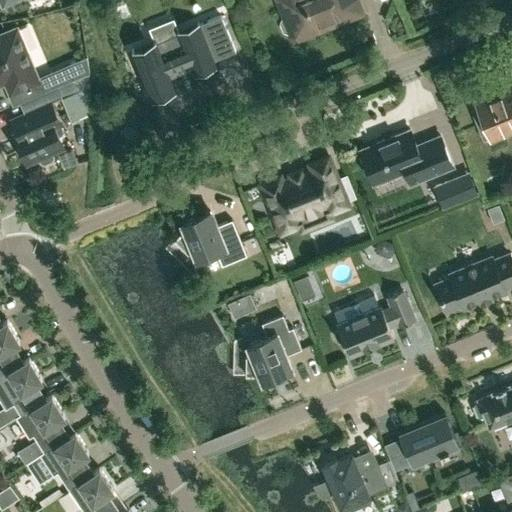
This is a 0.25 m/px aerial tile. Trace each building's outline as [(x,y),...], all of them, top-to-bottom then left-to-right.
[(278,0),(282,9),(285,17),(282,18),(280,23),(284,31),(288,33),(291,32),(294,40),(363,12),(357,0),(278,0)] [(133,48),(131,49),(143,77),(143,76),(151,97),(173,88),(174,90),(176,89),(170,75),(191,66),(194,74),(196,74),(196,72),(214,64),(215,66),(217,65),(213,57),(233,49),(234,52),(236,51),(221,15),(200,23),(199,21),(197,22),(198,24),(179,32),(179,31),(177,32),(177,33),(157,41),(156,40),(154,41),(154,42),(134,50),(133,48)] [(0,82),(4,81),(9,95),(39,83),(17,28),(0,34),(0,82)] [(87,56),(67,65),(73,78),(89,71),(87,56)] [(10,117),(16,132),(13,134),(26,163),(39,158),(40,161),(44,163),(52,159),(53,156),(52,152),(63,147),(58,135),(62,134),(63,130),(60,124),(61,124),(51,101),(62,96),(57,85),(40,93),(45,103),(26,112),(25,110),(10,117)] [(484,138),(488,136),(490,140),(511,131),(511,87),(497,93),(499,98),(493,101),(492,97),(491,97),(475,103),(477,108),(472,110),(484,138)] [(410,183),(425,177),(453,165),(440,135),(417,145),(410,129),(392,136),(382,140),(383,140),(360,149),(373,183),(405,170),(410,183)] [(312,169),(303,173),(282,181),(280,176),(261,183),(281,231),(299,224),(297,217),(326,205),(329,212),(348,204),(328,156),(309,163),(312,169)] [(454,201),(446,181),(435,185),(443,206),(454,201)] [(497,224),(509,222),(506,208),(495,210),(497,224)] [(182,222),(184,228),(174,239),(188,252),(193,250),(197,259),(216,251),(222,264),(246,254),(232,219),(216,225),(210,210),(182,222)] [(451,276),(435,282),(438,291),(446,310),(462,304),(464,307),(505,290),(504,287),(511,283),(511,260),(509,252),(493,259),(491,256),(450,272),(451,276)] [(374,294),(334,311),(339,324),(337,325),(338,328),(336,331),(335,335),(337,338),(340,340),(343,341),(349,354),(393,336),(389,325),(398,321),(399,325),(414,319),(402,289),(387,295),(392,306),(383,310),(381,306),(379,307),(374,294)] [(251,352),(245,355),(245,374),(260,374),(263,381),(291,369),(285,354),(301,348),(293,326),(288,328),(282,314),(262,322),(267,336),(248,344),(251,352)] [(0,374),(29,356),(23,360),(13,343),(20,340),(7,319),(0,323),(0,374)] [(16,417),(52,394),(52,393),(45,397),(36,381),(42,377),(29,356),(0,374),(0,399),(5,408),(13,403),(20,414),(16,416),(16,417)] [(490,427),(511,417),(511,384),(509,385),(508,384),(492,391),(492,392),(479,398),(479,397),(477,398),(478,400),(478,399),(479,401),(474,402),(479,416),(484,414),(489,426),(488,426),(489,428),(490,427)] [(39,453),(40,454),(75,431),(75,430),(69,434),(59,418),(65,414),(52,394),(16,417),(29,437),(33,434),(43,451),(39,453)] [(459,445),(445,412),(398,431),(400,437),(388,442),(399,470),(440,453),(440,454),(449,450),(449,449),(459,445)] [(266,422),(223,448),(227,456),(231,463),(275,436),(270,430),(266,422)] [(57,471),(68,488),(99,467),(99,466),(93,470),(83,454),(89,451),(75,431),(40,454),(53,474),(57,471)] [(359,471),(353,456),(351,452),(337,458),(336,456),(323,461),(330,477),(313,484),(321,496),(335,491),(341,505),(343,511),(344,511),(371,501),(368,494),(388,486),(378,462),(359,471)] [(68,488),(84,511),(111,511),(119,507),(107,491),(113,487),(99,467),(68,488)] [(510,509),(502,511),(511,511),(511,503),(508,505),(510,509)]
